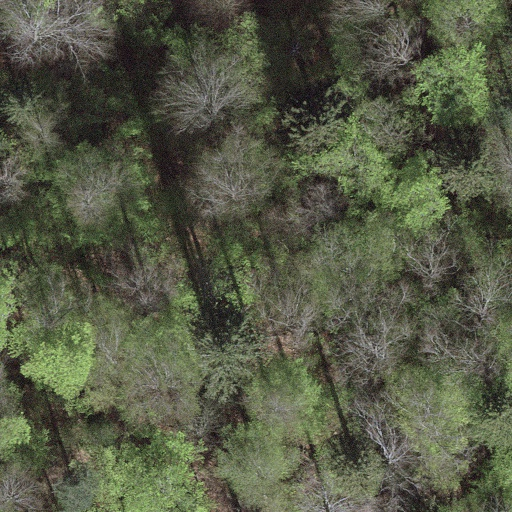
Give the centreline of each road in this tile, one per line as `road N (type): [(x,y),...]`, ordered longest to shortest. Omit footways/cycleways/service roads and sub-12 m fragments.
road 1 (track): [(0,359),(42,366),(100,401),(252,511)]
road 2 (track): [(395,511),(473,444),(511,424)]
